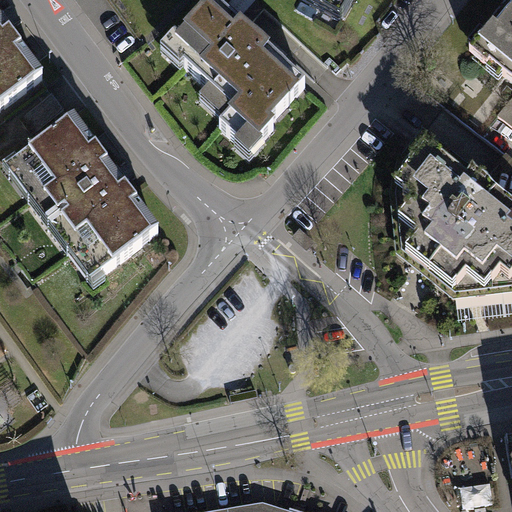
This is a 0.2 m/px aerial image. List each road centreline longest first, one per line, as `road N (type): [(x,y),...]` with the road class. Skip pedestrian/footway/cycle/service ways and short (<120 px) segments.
road 1 (residential): [(238,234),(143,144),(37,0)]
road 2 (residential): [(437,0),(347,119),(238,234)]
road 3 (residential): [(238,234),(95,398),(70,472)]
road 4 (tertiary): [(70,472),(338,418)]
